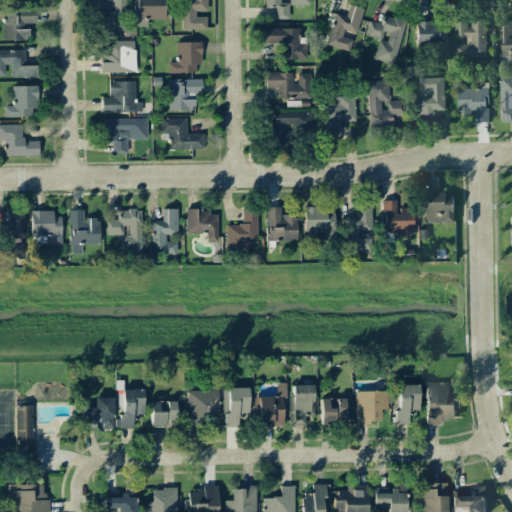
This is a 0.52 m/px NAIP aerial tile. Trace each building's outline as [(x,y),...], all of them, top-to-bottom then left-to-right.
[(105,31),(126,31),(126,0),(91,0),(91,11),(105,11),(105,31)] [(164,19),(164,0),(134,0),(134,19),(164,19)] [(207,11),(206,0),(180,0),(181,29),(206,29),(205,16),(195,17),(195,11),(207,11)] [(308,0),(263,0),(264,9),(273,8),(273,19),(288,19),(288,5),(308,5),(308,0)] [(326,45),(349,51),(352,39),(342,36),(344,30),(356,33),(362,8),(350,5),(347,16),(334,13),(326,45)] [(2,40),(27,40),(27,24),(36,24),(35,8),(2,9),(2,40)] [(379,39),(373,59),(394,64),(405,20),(381,14),(379,23),(369,21),(365,36),(379,39)] [(454,22),(454,37),(466,37),(466,44),(454,44),(454,57),(485,57),(485,19),(468,20),(468,21),(454,22)] [(511,20),(501,21),(502,56),(511,55),(511,20)] [(416,21),(416,48),(446,48),(446,21),(416,21)] [(280,59),(306,59),(306,43),(298,43),(298,28),(263,29),(264,43),(279,43),(280,59)] [(103,40),(101,72),(134,73),(135,42),(103,40)] [(195,73),(195,64),(200,65),(201,42),(176,42),(175,62),(167,62),(167,73),(195,73)] [(24,50),(0,50),(0,75),(4,75),(4,65),(10,64),(11,77),(36,77),(36,65),(24,66),(24,50)] [(265,88),(276,87),(276,98),(309,98),(309,74),(296,74),(296,84),(291,84),(291,72),(264,73),(265,88)] [(511,75),(498,76),(499,121),(511,121),(511,75)] [(419,124),(433,124),(433,110),(443,110),(443,78),(418,78),(419,90),(429,90),(429,96),(418,96),(419,124)] [(167,79),(168,111),(194,110),(193,94),(201,94),(201,79),(167,79)] [(369,127),(393,125),(393,116),(402,116),(401,101),(389,101),(388,80),(367,81),(369,127)] [(100,98),(101,113),(141,111),(141,102),(134,102),(134,81),(108,82),(109,97),(100,98)] [(11,86),(12,106),(3,106),(3,117),(31,116),(31,108),(37,108),(36,86),(11,86)] [(457,88),(457,114),(473,114),(473,122),(488,122),(487,88),(457,88)] [(324,139),(339,139),(339,122),(354,121),(354,96),(323,97),(324,139)] [(267,112),(268,133),(311,133),(310,111),(267,112)] [(185,117),(160,118),(160,134),(168,134),(168,150),(202,149),(202,134),(185,134),(185,117)] [(126,153),(126,140),(147,139),(146,118),(101,119),(102,143),(111,142),(111,153),(126,153)] [(0,124),(0,140),(3,140),(3,156),(38,155),(38,141),(22,141),(21,125),(0,124)] [(453,194),(446,195),(446,189),(423,189),(424,223),(454,222),(453,194)] [(396,201),(382,201),(382,233),(412,233),(411,207),(396,207),(396,201)] [(325,207),(303,206),(303,232),(322,232),(322,239),(333,239),(333,213),(325,213),(325,207)] [(280,215),(280,207),(265,207),(266,241),(297,241),(296,215),(280,215)] [(150,221),(151,253),(176,253),(176,241),(165,241),(165,233),(177,233),(176,208),(161,208),(161,221),(150,221)] [(225,224),(225,250),(246,250),(247,242),(256,243),(257,208),(241,208),(241,225),(225,224)] [(23,242),(24,211),(9,210),(8,224),(0,223),(0,245),(12,246),(12,242),(23,242)] [(60,216),(52,217),(52,210),(31,211),(32,243),(48,242),(48,244),(61,244),(60,216)] [(83,210),(68,210),(69,254),(81,254),(81,243),(100,243),(99,219),(83,219),(83,210)] [(120,256),(141,256),(141,210),(116,210),(116,219),(106,219),(106,234),(120,235),(120,256)] [(203,242),(216,242),(216,211),(185,210),(185,233),(203,234),(203,242)] [(448,382),(425,383),(425,422),(455,421),(454,410),(458,410),(457,393),(448,393),(448,382)] [(284,383),(275,383),(276,396),(258,396),(258,426),(285,426),(284,383)] [(288,408),(289,426),(305,425),(305,416),(313,416),(312,384),(292,385),(292,408),(288,408)] [(417,384),(397,385),(397,416),(417,416),(417,384)] [(226,427),(239,426),(238,418),(248,418),(247,388),(225,388),(226,427)] [(186,391),(187,425),(202,425),(201,414),(218,413),(217,390),(186,391)] [(355,423),(381,423),(381,411),(386,411),(386,390),(355,391),(355,423)] [(142,391),(117,391),(117,408),(120,408),(120,429),(133,428),(132,420),(142,420),(142,391)] [(113,428),(112,397),(94,397),(94,407),(80,408),(80,422),(101,422),(101,428),(113,428)] [(344,398),(319,398),(320,421),(345,421),(344,398)] [(150,427),(176,426),(175,401),(150,401),(150,427)] [(32,453),(30,405),(14,406),(15,454),(32,453)] [(387,511),(404,511),(405,483),(390,483),(390,488),(373,487),(373,503),(388,503),(387,511)] [(446,511),(446,483),(414,484),(415,511),(423,511),(422,511),(446,511)] [(48,511),(48,493),(42,493),(42,484),(7,485),(8,511),(48,511)] [(301,511),(321,511),(321,496),(325,496),(325,484),(311,484),(311,492),(301,492),(301,511)] [(366,511),(367,485),(345,484),(345,490),(335,490),(334,511),(366,511)] [(224,500),(224,511),(255,511),(255,486),(231,487),(231,500),(224,500)] [(262,511),(293,511),(293,486),(279,486),(280,497),(262,497),(262,511)] [(452,507),(466,507),(465,511),(484,511),(484,486),(473,486),(473,491),(451,491),(452,507)] [(175,511),(175,488),(151,489),(151,501),(144,502),(144,511),(175,511)] [(216,511),(216,488),(187,488),(187,511),(216,511)] [(135,511),(136,497),(103,496),(103,508),(117,508),(117,511),(135,511)]
